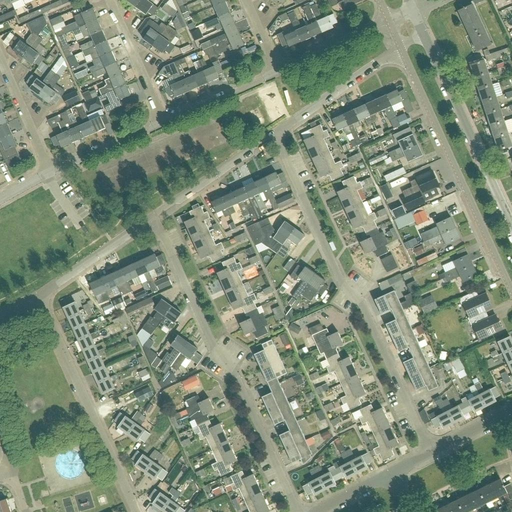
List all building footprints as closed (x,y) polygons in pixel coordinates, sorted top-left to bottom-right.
[(151,0),(141,0),(135,8),(145,15),(147,12),(152,16),(157,8),(149,3),(151,0)] [(327,0),(331,7),(337,4),(335,0),(344,0),(338,3),(341,10),(352,5),(350,0),(327,0)] [(52,10),(60,6),(58,2),(50,5),(52,10)] [(218,17),(230,12),(225,2),(213,7),(218,17)] [(312,11),(310,7),(309,5),(302,8),(309,25),(305,26),(310,38),(321,33),(312,11)] [(312,11),(321,33),(333,28),(331,25),(337,23),(333,14),(322,19),(315,5),(310,7),(312,11)] [(477,52),(491,45),(472,5),(458,11),(477,52)] [(41,15),(49,11),(48,6),(39,10),(41,15)] [(79,28),(97,20),(92,9),(74,17),(79,28)] [(174,9),(170,15),(173,18),(178,12),(174,9)] [(34,12),(33,10),(28,12),(29,15),(30,19),(39,16),(37,11),(34,12)] [(216,31),(223,28),(234,23),(230,12),(218,17),(218,18),(212,20),(204,24),(206,30),(215,27),(216,31)] [(310,38),(305,26),(300,29),(294,13),(288,15),(290,21),(293,28),(300,43),(310,38)] [(22,58),(36,39),(47,24),(44,16),(23,25),(23,26),(24,26),(28,24),(33,31),(26,41),(26,44),(25,45),(15,37),(9,45),(14,48),(12,51),(22,58)] [(63,22),(60,16),(49,21),(52,27),(63,22)] [(101,31),(97,20),(79,28),(72,31),(74,37),(81,34),(83,39),(90,36),(101,31)] [(152,46),(166,27),(166,26),(162,23),(159,27),(151,22),(147,22),(139,33),(144,36),(142,39),(152,46)] [(228,39),(239,34),(234,23),(223,28),(226,35),(210,42),(212,46),(228,39)] [(166,27),(152,46),(162,53),(164,51),(168,54),(174,47),(164,39),(167,35),(170,29),(166,27)] [(300,43),(293,28),(277,35),(282,47),(287,45),(289,48),(300,43)] [(194,41),(202,37),(199,30),(191,34),(194,41)] [(106,41),(101,31),(90,36),(92,41),(80,47),(82,52),(106,41)] [(269,34),(273,47),(279,45),(275,32),(269,34)] [(111,44),(118,39),(114,33),(107,38),(111,44)] [(239,34),(228,39),(212,46),(214,51),(216,56),(226,51),(226,50),(227,46),(230,45),(233,51),(244,45),(239,34)] [(62,48),(68,45),(63,35),(57,37),(59,43),(62,48)] [(36,39),(22,58),(32,65),(34,63),(38,66),(44,59),(34,51),(41,42),(36,39)] [(111,52),(106,41),(82,52),(84,58),(90,55),(92,61),(99,57),(111,52)] [(210,41),(200,45),(203,50),(212,46),(210,42),(210,41)] [(68,45),(62,48),(64,54),(67,59),(73,56),(68,45)] [(182,54),(192,50),(190,45),(180,49),(182,54)] [(212,46),(203,50),(205,55),(208,54),(214,51),(212,46)] [(487,62),(510,54),(508,48),(490,54),(488,49),(483,51),(487,62)] [(229,59),(219,64),(220,64),(222,70),(232,66),(232,64),(245,59),(241,50),(228,56),(229,59)] [(91,74),(104,68),(116,63),(111,52),(99,57),(92,61),(94,66),(91,68),(89,68),(91,74)] [(55,74),(64,62),(61,57),(45,78),(42,83),(32,75),(26,83),(31,86),(29,89),(39,96),(55,74)] [(185,58),(174,63),(176,67),(186,62),(185,58)] [(219,78),(218,75),(223,73),(224,73),(222,70),(220,64),(219,64),(218,61),(212,63),(214,67),(208,69),(204,59),(199,61),(208,83),(219,78)] [(197,88),(208,83),(199,61),(194,63),(196,69),(198,74),(192,76),(197,88)] [(474,78),(487,74),(483,61),(470,65),(474,78)] [(121,74),(116,63),(104,68),(91,74),(92,74),(79,81),(81,87),(95,80),(94,79),(106,73),(109,79),(121,74)] [(187,93),(182,81),(181,81),(180,77),(179,76),(180,76),(176,67),(174,63),(164,67),(159,73),(169,79),(173,77),(176,83),(165,88),(169,97),(174,95),(175,98),(187,93)] [(499,75),(507,73),(505,67),(497,70),(499,75)] [(197,88),(192,76),(190,71),(180,76),(179,76),(180,77),(181,81),(182,81),(187,93),(197,88)] [(49,104),(50,101),(55,105),(61,97),(65,92),(55,85),(60,78),(55,74),(39,96),(49,104)] [(121,74),(109,79),(104,81),(107,86),(99,90),(101,95),(125,85),(121,74)] [(478,90),(491,86),(487,74),(474,78),(478,90)] [(503,87),(510,85),(509,79),(501,82),(503,87)] [(106,113),(113,110),(110,105),(130,96),(125,85),(101,95),(98,97),(106,113)] [(482,102),(495,98),(491,86),(478,90),(482,102)] [(386,95),(391,107),(401,102),(407,114),(413,111),(404,91),(399,93),(397,90),(386,95)] [(67,107),(80,101),(76,91),(62,97),(67,107)] [(381,112),(384,110),(389,121),(396,118),(391,107),(386,95),(375,100),(381,112)] [(486,114),(499,110),(495,98),(482,102),(486,114)] [(89,113),(98,109),(94,100),(85,104),(89,113)] [(375,114),(381,112),(375,100),(365,105),(370,117),(373,123),(378,120),(375,114)] [(94,133),(89,122),(86,116),(86,115),(82,106),(81,104),(75,107),(76,107),(70,109),(73,116),(78,113),(83,124),(78,127),(83,138),(94,133)] [(367,125),(373,123),(370,117),(365,105),(354,110),(359,122),(364,119),(367,125)] [(68,118),(73,116),(70,109),(65,112),(60,115),(62,121),(72,143),(83,138),(78,127),(73,129),(68,118)] [(343,115),(350,130),(354,140),(357,146),(362,144),(354,124),(359,122),(354,110),(343,115)] [(490,126),(503,122),(499,110),(486,114),(490,126)] [(94,133),(105,129),(104,126),(109,123),(105,115),(93,120),(91,113),(86,115),(86,116),(89,122),(94,133)] [(350,130),(343,115),(332,120),(337,131),(343,129),(346,135),(351,132),(350,130)] [(397,120),(400,126),(411,121),(409,115),(397,120)] [(60,121),(58,116),(47,121),(51,129),(57,126),(56,123),(60,121)] [(61,148),(72,143),(62,121),(58,123),(60,128),(62,134),(50,139),(54,147),(60,145),(61,148)] [(494,138),(507,134),(503,122),(490,126),(494,138)] [(0,139),(12,134),(7,124),(0,126),(0,139)] [(306,147),(324,139),(330,137),(327,130),(324,132),(321,125),(317,127),(311,129),(309,130),(312,137),(304,141),(306,147)] [(376,130),(378,136),(384,134),(381,128),(376,130)] [(390,158),(418,145),(413,135),(412,135),(409,128),(393,136),(396,143),(399,142),(401,148),(388,153),(390,158)] [(17,146),(12,134),(0,139),(0,151),(4,160),(4,161),(8,169),(21,162),(18,154),(14,147),(17,146)] [(507,134),(494,138),(499,151),(511,146),(507,134)] [(312,160),(330,152),(324,139),(306,147),(312,160)] [(390,158),(385,160),(387,165),(392,162),(405,156),(408,163),(422,156),(418,145),(390,158)] [(318,172),(335,164),(330,152),(312,160),(318,172)] [(350,164),(362,159),(359,153),(348,159),(350,164)] [(370,166),(387,158),(384,154),(368,161),(370,166)] [(341,161),(335,164),(318,172),(320,178),(329,175),(332,181),(344,176),(340,169),(344,168),(341,161)] [(387,182),(406,173),(403,167),(384,176),(387,182)] [(439,186),(432,171),(416,179),(419,184),(402,192),(405,198),(402,199),(407,210),(425,203),(424,201),(438,195),(435,188),(439,186)] [(265,178),(270,189),(272,193),(288,186),(286,182),(287,182),(283,173),(277,175),(276,173),(265,178)] [(340,199),(357,191),(363,188),(360,182),(357,183),(354,177),(342,182),(345,189),(337,193),(340,199)] [(242,183),(244,187),(251,184),(254,183),(252,178),(242,183)] [(254,182),(259,194),(263,193),(266,200),(269,198),(274,210),(274,211),(279,209),(275,201),(272,193),(270,189),(265,178),(254,182)] [(365,187),(373,183),(370,178),(363,181),(365,187)] [(254,197),(259,194),(254,182),(254,183),(251,184),(243,187),(258,218),(263,216),(260,211),(254,197)] [(252,221),(258,218),(243,187),(233,192),(238,204),(243,201),(246,208),(250,216),(252,221)] [(371,198),(378,195),(375,188),(367,191),(371,198)] [(345,211),(363,203),(357,191),(340,199),(345,211)] [(382,194),(385,201),(392,197),(389,191),(382,194)] [(232,206),(238,204),(233,192),(222,197),(230,215),(236,213),(232,206)] [(279,209),(293,202),(290,195),(275,201),(279,209)] [(225,218),(230,215),(222,197),(211,202),(216,214),(221,211),(225,218)] [(351,223),(368,215),(363,203),(345,211),(351,223)] [(187,229),(204,221),(210,219),(207,212),(204,213),(201,207),(200,207),(198,204),(192,207),(193,210),(189,212),(192,219),(184,222),(187,229)] [(389,211),(393,219),(404,214),(401,206),(389,211)] [(379,218),(387,214),(385,209),(377,212),(379,218)] [(428,220),(424,211),(413,216),(418,225),(428,220)] [(365,233),(377,227),(374,221),(377,219),(374,213),(368,215),(351,223),(354,230),(362,226),(365,233)] [(401,217),(393,221),(397,230),(405,226),(401,217)] [(423,243),(428,241),(456,228),(451,218),(436,224),(438,229),(421,237),(423,243)] [(265,238),(261,229),(271,225),(268,219),(258,223),(247,228),(255,246),(261,243),(265,238)] [(193,241),(210,233),(204,221),(187,229),(193,241)] [(277,254),(295,229),(285,222),(277,232),(278,232),(267,247),(277,254)] [(363,249),(386,238),(383,232),(380,234),(377,227),(365,233),(368,239),(360,243),(363,249)] [(446,245),(460,239),(456,228),(428,241),(423,243),(425,247),(443,239),(446,245)] [(295,229),(277,254),(283,259),(290,249),(288,248),(292,242),(297,246),(305,236),(295,229)] [(198,253),(216,246),(210,233),(193,241),(198,253)] [(236,243),(248,238),(246,233),(234,238),(236,243)] [(386,238),(363,249),(365,255),(374,251),(377,258),(388,253),(385,246),(388,244),(386,238)] [(409,241),(403,244),(406,250),(412,247),(409,241)] [(216,246),(198,253),(201,260),(209,256),(212,263),(224,258),(221,251),(224,249),(221,243),(216,246)] [(238,258),(245,255),(242,248),(235,251),(238,258)] [(422,253),(419,248),(412,251),(415,256),(422,253)] [(419,266),(438,257),(436,253),(417,261),(419,266)] [(144,260),(153,279),(158,277),(154,269),(166,264),(162,255),(156,257),(155,255),(144,260)] [(382,260),(385,266),(395,261),(392,255),(382,260)] [(445,278),(473,266),(468,255),(453,262),(456,268),(443,274),(445,278)] [(251,265),(259,262),(256,256),(248,260),(251,265)] [(220,280),(237,272),(243,269),(240,263),(237,264),(233,258),(222,263),(225,270),(217,273),(220,280)] [(289,271),(295,261),(291,258),(284,267),(289,271)] [(152,279),(153,279),(144,260),(133,265),(138,276),(144,274),(146,278),(153,293),(158,291),(152,279)] [(398,268),(395,261),(385,266),(387,273),(398,268)] [(132,279),(138,276),(133,265),(122,270),(130,286),(134,284),(132,279)] [(301,295),(315,274),(306,267),(304,269),(298,265),(290,277),(296,281),(299,278),(303,281),(292,297),(297,300),(301,295)] [(473,266),(445,278),(447,283),(460,277),(463,283),(477,276),(473,266)] [(122,270),(112,275),(117,286),(122,284),(125,289),(126,291),(131,288),(130,286),(122,270)] [(225,292),(243,284),(237,272),(220,280),(225,292)] [(301,295),(311,302),(317,292),(322,296),(328,287),(323,284),(325,281),(315,274),(301,295)] [(112,289),(117,286),(112,275),(101,280),(108,295),(114,293),(112,289)] [(159,291),(172,285),(168,276),(155,282),(159,291)] [(102,298),(108,295),(101,280),(90,285),(95,296),(100,294),(102,298)] [(231,304),(248,296),(243,284),(225,292),(231,304)] [(265,296),(273,292),(270,287),(262,290),(265,296)] [(393,315),(403,310),(394,291),(374,300),(381,314),(391,310),(393,315)] [(483,312),(492,308),(486,294),(479,297),(476,291),(458,299),(461,306),(463,305),(469,318),(483,312)] [(245,314),(256,308),(253,302),(257,300),(254,294),(248,296),(231,304),(234,311),(242,307),(245,314)] [(425,314),(438,308),(432,296),(419,302),(425,314)] [(111,304),(114,311),(126,306),(122,297),(110,302),(111,304)] [(129,317),(155,305),(151,297),(125,309),(129,317)] [(151,335),(157,327),(172,307),(162,299),(154,310),(157,312),(153,319),(151,317),(142,329),(137,336),(142,347),(144,345),(148,339),(151,335)] [(84,312),(91,309),(94,308),(92,303),(90,301),(87,302),(88,304),(82,306),(84,312)] [(80,314),(80,313),(75,302),(64,308),(69,319),(80,314)] [(106,315),(114,311),(111,304),(102,309),(106,315)] [(274,315),(282,312),(279,306),(272,310),(274,315)] [(172,307),(157,327),(161,330),(165,325),(170,329),(174,324),(182,314),(172,307)] [(242,330),(265,319),(263,313),(259,315),(256,308),(245,314),(248,320),(239,324),(242,330)] [(289,322),(296,319),(291,308),(286,315),(289,322)] [(74,329),(85,324),(82,318),(93,314),(91,309),(84,312),(80,313),(80,314),(69,319),(74,329)] [(392,338),(412,329),(403,310),(393,315),(396,320),(386,324),(392,338)] [(282,312),(274,315),(273,316),(276,321),(284,317),(282,312)] [(486,319),(483,312),(469,318),(467,319),(471,327),(473,326),(479,340),(502,329),(495,315),(486,319)] [(126,319),(123,313),(118,316),(120,322),(126,319)] [(265,319),(242,330),(245,336),(253,332),(257,339),(268,334),(265,327),(268,325),(265,319)] [(78,340),(90,335),(85,324),(74,329),(78,340)] [(298,327),(292,324),(289,329),(295,333),(298,327)] [(318,349),(341,338),(338,332),(330,336),(327,329),(312,336),(306,338),(310,346),(315,343),(318,349)] [(411,353),(421,348),(412,329),(392,338),(399,352),(408,348),(411,353)] [(78,340),(83,351),(95,346),(93,341),(101,337),(99,331),(90,335),(78,340)] [(181,353),(188,342),(178,335),(171,346),(174,348),(170,354),(167,353),(162,360),(165,363),(160,371),(165,374),(168,370),(170,367),(181,353)] [(503,353),(511,349),(511,342),(509,337),(498,342),(503,353)] [(326,360),(338,354),(335,348),(343,344),(341,338),(318,349),(320,355),(324,353),(326,360)] [(148,339),(144,345),(150,350),(155,344),(148,339)] [(261,368),(280,359),(272,340),(262,344),(264,350),(254,354),(261,368)] [(181,353),(170,367),(177,371),(187,357),(190,360),(198,350),(188,342),(181,353)] [(88,362),(100,356),(105,354),(103,349),(97,351),(95,346),(83,351),(88,362)] [(300,356),(304,355),(308,353),(306,347),(298,351),(300,356)] [(421,348),(411,353),(413,358),(403,362),(410,377),(429,367),(421,348)] [(508,364),(511,362),(511,349),(503,353),(508,364)] [(146,354),(152,366),(159,356),(150,350),(146,354)] [(329,374),(335,371),(352,364),(349,357),(341,361),(338,354),(326,360),(329,366),(326,368),(329,374)] [(426,358),(428,363),(435,360),(433,354),(426,358)] [(451,366),(455,375),(464,371),(455,355),(442,362),(446,369),(451,366)] [(93,372),(105,367),(100,356),(88,362),(93,372)] [(269,388),(279,383),(277,378),(287,373),(280,359),(261,368),(269,388)] [(145,361),(139,364),(142,369),(143,371),(138,373),(140,378),(150,374),(147,368),(148,367),(145,361)] [(340,384),(358,376),(352,364),(335,371),(340,384)] [(98,383),(114,375),(112,371),(107,373),(105,367),(93,372),(98,383)] [(429,367),(410,377),(416,391),(426,386),(428,392),(438,387),(429,367)] [(161,388),(177,381),(174,374),(168,370),(159,383),(161,388)] [(310,376),(312,381),(320,378),(317,372),(310,376)] [(289,374),(279,379),(281,384),(292,380),(289,374)] [(296,386),(304,383),(300,374),(293,378),(296,386)] [(511,374),(508,376),(502,379),(503,380),(498,382),(499,386),(500,385),(501,386),(503,386),(504,385),(504,383),(505,385),(511,381),(511,374)] [(114,375),(98,383),(103,394),(115,389),(111,382),(116,380),(114,375)] [(200,385),(196,376),(182,383),(186,391),(200,385)] [(346,396),(363,388),(358,376),(340,384),(346,396)] [(268,411),(288,402),(279,383),(269,388),(272,393),(262,397),(268,411)] [(495,387),(484,393),(482,388),(479,383),(474,385),(485,407),(496,401),(494,398),(500,395),(495,387)] [(474,412),(485,407),(474,385),(469,388),(471,393),(466,395),(465,393),(462,394),(464,398),(461,400),(463,404),(463,403),(468,412),(473,409),(474,412)] [(306,398),(312,395),(308,388),(302,392),(306,398)] [(363,388),(346,396),(342,398),(340,399),(343,405),(346,404),(349,410),(361,405),(358,398),(366,395),(363,388)] [(189,415),(212,405),(209,398),(201,402),(198,395),(186,401),(189,408),(186,409),(189,415)] [(463,403),(463,404),(452,409),(447,399),(442,401),(443,402),(448,412),(453,423),(464,417),(463,415),(468,412),(463,403)] [(287,426),(297,421),(288,402),(268,411),(275,425),(285,421),(287,426)] [(443,429),(453,423),(448,412),(443,402),(437,404),(442,414),(431,420),(436,429),(441,426),(443,429)] [(331,403),(323,407),(326,412),(333,409),(331,403)] [(195,420),(197,426),(209,421),(206,414),(214,411),(212,405),(189,415),(191,421),(195,420)] [(368,422),(385,414),(382,408),(374,412),(371,405),(359,410),(362,417),(359,418),(362,425),(368,422)] [(118,427),(128,434),(135,424),(142,415),(138,412),(137,411),(131,421),(120,413),(115,421),(120,425),(118,427)] [(180,419),(181,418),(179,413),(169,417),(172,423),(180,419)] [(373,434),(391,427),(385,414),(368,422),(373,434)] [(135,424),(128,434),(138,441),(139,439),(144,442),(150,434),(140,427),(146,418),(142,415),(135,424)] [(180,419),(172,423),(175,429),(183,425),(180,419)] [(200,441),(206,438),(223,430),(220,424),(212,427),(209,421),(197,426),(200,433),(197,434),(200,441)] [(286,449),(306,440),(297,421),(287,426),(289,431),(279,435),(286,449)] [(379,447),(396,439),(391,427),(373,434),(379,447)] [(211,450),(229,442),(223,430),(206,438),(211,450)] [(323,441),(331,437),(328,431),(321,435),(323,441)] [(183,448),(191,444),(188,438),(181,442),(183,448)] [(379,447),(373,449),(373,450),(369,452),(372,457),(376,455),(376,456),(379,454),(382,461),(394,456),(391,449),(399,445),(396,439),(379,447)] [(306,440),(286,449),(292,463),(300,460),(303,465),(304,464),(311,458),(310,455),(312,454),(306,440)] [(217,462),(234,454),(229,442),(211,450),(217,462)] [(346,452),(351,462),(357,473),(368,468),(366,465),(372,462),(367,454),(356,460),(351,449),(346,452)] [(137,463),(135,465),(145,472),(153,462),(156,457),(159,453),(155,450),(152,454),(148,459),(141,454),(138,452),(132,459),(137,463)] [(357,473),(351,462),(346,452),(340,454),(346,465),(335,470),(340,479),(345,476),(346,479),(357,473)] [(234,454),(217,462),(211,465),(214,471),(218,470),(221,477),(232,471),(229,465),(237,461),(234,454)] [(155,480),(157,477),(162,481),(167,473),(153,462),(145,472),(155,480)] [(340,479),(335,470),(333,466),(328,469),(330,473),(324,476),(319,466),(314,468),(325,489),(336,484),(335,481),(340,479)] [(315,495),(325,489),(314,468),(309,471),(311,476),(314,481),(303,487),(308,495),(313,492),(315,495)] [(197,479),(205,475),(203,469),(195,473),(197,479)] [(239,489),(256,481),(253,474),(245,478),(242,471),(230,477),(233,483),(230,485),(233,491),(239,489)] [(500,511),(507,511),(509,511),(506,505),(507,505),(503,495),(507,493),(510,500),(511,498),(511,487),(510,484),(504,487),(500,479),(489,484),(496,499),(498,498),(502,507),(499,508),(500,511)] [(244,501),(262,493),(256,481),(239,489),(244,501)] [(485,504),(496,499),(489,484),(478,490),(485,504)] [(214,491),(217,496),(225,492),(223,487),(214,491)] [(163,511),(170,500),(177,491),(172,488),(166,497),(155,490),(150,497),(155,501),(153,503),(163,511)] [(474,509),(485,504),(478,490),(467,495),(474,509)] [(170,500),(163,511),(164,511),(183,511),(185,511),(175,504),(181,494),(177,491),(170,500)] [(249,511),(252,511),(267,505),(262,493),(244,501),(249,511)] [(203,511),(204,511),(211,505),(199,494),(192,502),(203,511)] [(461,511),(468,511),(474,509),(467,495),(456,500),(461,511)] [(237,511),(241,509),(236,498),(231,500),(237,511)] [(0,511),(10,511),(6,499),(0,501),(0,511)] [(448,511),(461,511),(456,500),(445,506),(448,511)]
